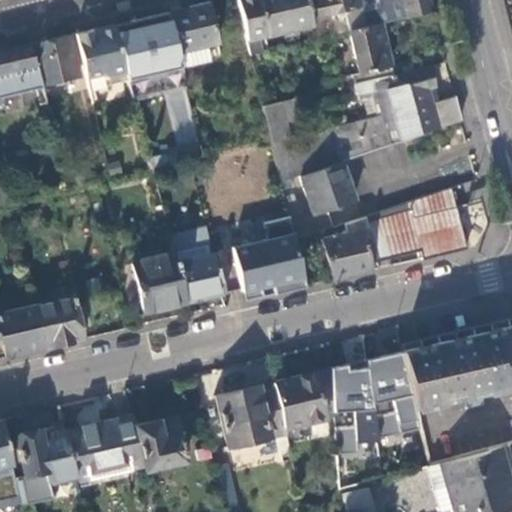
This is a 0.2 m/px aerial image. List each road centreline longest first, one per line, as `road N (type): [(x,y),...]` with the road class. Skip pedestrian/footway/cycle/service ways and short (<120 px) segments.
road 1 (residential): [(511,273),(0,397)]
road 2 (tertiary): [(473,0),(511,164)]
